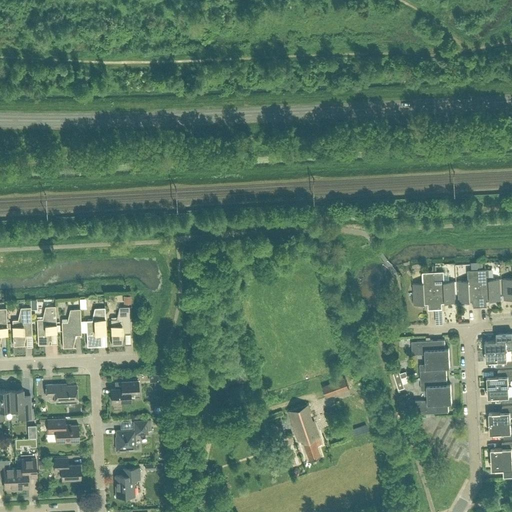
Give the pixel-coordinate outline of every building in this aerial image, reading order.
[(488,268),(478,269),(480,306),(487,306),(487,300),(500,299),(499,278),(489,279),(488,268)] [(458,280),(459,302),(473,301),(473,307),(480,306),(478,269),(467,269),(468,280),(458,280)] [(435,309),(433,271),(422,272),(423,282),(413,283),(414,304),(428,303),(428,309),(435,309)] [(443,271),(433,271),(435,309),(442,308),(441,302),(455,302),(454,281),(444,281),(443,271)] [(511,277),(503,278),(504,299),(511,298),(511,277)] [(36,318),(38,344),(48,344),(51,331),(56,331),(55,305),(45,306),(42,318),(36,318)] [(12,319),(13,345),(23,345),(26,332),(32,332),(30,306),(20,307),(17,319),(12,319)] [(110,319),(112,345),(122,344),(124,332),(130,332),(129,306),(119,306),(116,318),(110,319)] [(86,320),(87,346),(97,345),(100,333),(106,333),(104,307),(94,307),(91,319),(86,320)] [(61,321),(62,347),(73,346),(75,334),(81,334),(80,308),(70,308),(67,321),(61,321)] [(511,349),(511,335),(511,333),(498,333),(498,339),(488,340),(485,340),(485,350),(485,351),(507,349),(511,349)] [(447,383),(446,366),(450,366),(449,347),(445,347),(445,339),(411,340),(412,354),(425,353),(425,363),(419,363),(421,389),(427,389),(427,399),(414,399),(415,413),(448,411),(448,402),(452,402),(451,383),(447,383)] [(507,349),(485,351),(486,361),(489,361),(497,361),(498,366),(511,365),(511,359),(507,360),(506,350),(507,350),(507,349)] [(401,377),(407,375),(406,371),(400,372),(398,368),(392,370),(398,389),(404,387),(401,377)] [(487,386),(487,387),(509,385),(508,385),(508,380),(510,380),(511,379),(511,368),(500,369),(500,375),(490,376),(487,376),(487,386)] [(322,385),(326,397),(349,389),(345,377),(322,385)] [(111,388),(111,401),(130,400),(130,394),(138,393),(137,380),(122,380),(122,387),(111,388)] [(54,395),(54,402),(77,401),(76,384),(62,385),(62,383),(45,384),(46,396),(54,395)] [(509,385),(487,387),(488,397),(491,397),(502,397),(502,402),(511,401),(511,395),(509,396),(508,386),(509,386),(509,385)] [(22,388),(9,389),(10,409),(17,408),(18,417),(31,417),(30,394),(23,394),(22,388)] [(10,409),(9,389),(0,389),(0,418),(4,418),(3,409),(10,409)] [(309,423),(306,413),(310,412),(308,404),(288,411),(297,440),(301,439),(308,459),(320,455),(317,445),(321,444),(313,421),(309,423)] [(488,422),(488,423),(511,421),(510,421),(510,416),(511,415),(511,404),(502,405),(502,411),(492,412),(489,412),(489,422),(488,422)] [(47,419),(47,432),(55,432),(56,441),(79,440),(78,424),(65,425),(65,418),(47,419)] [(115,441),(116,450),(125,449),(125,448),(135,447),(135,433),(147,433),(147,420),(133,420),(134,429),(116,430),(116,441),(115,441)] [(511,421),(488,423),(489,423),(490,433),(493,433),(503,433),(504,438),(511,437),(511,426),(511,427),(510,422),(511,422),(511,421)] [(490,458),(490,459),(511,457),(511,453),(511,447),(511,441),(502,442),(502,447),(494,448),(490,448),(491,458),(490,458)] [(22,467),(15,467),(16,487),(28,486),(28,477),(36,476),(35,457),(21,458),(22,467)] [(61,469),(61,479),(81,478),(80,464),(68,464),(67,457),(53,458),(54,470),(61,469)] [(511,457),(490,459),(491,459),(492,469),(495,469),(503,469),(503,474),(511,473),(511,457)] [(16,487),(15,467),(9,467),(8,459),(0,459),(0,477),(4,477),(4,488),(16,487)] [(123,467),(123,474),(115,475),(116,496),(134,495),(134,479),(140,479),(139,467),(123,467)] [(491,490),(493,499),(504,497),(502,488),(491,490)]
